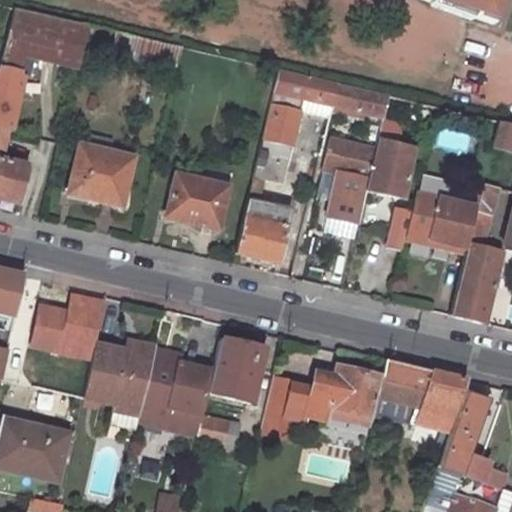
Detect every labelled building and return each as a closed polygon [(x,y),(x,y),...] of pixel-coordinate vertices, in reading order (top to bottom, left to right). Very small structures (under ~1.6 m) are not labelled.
[(414,0),(492,25),(499,0),(414,0)] [(0,134),(1,135),(20,57),(74,69),(84,29),(10,11),(0,53),(0,134)] [(97,74),(101,60),(176,78),(182,52),(84,29),(74,69),(97,74)] [(276,74),(271,97),(299,104),(330,112),(335,88),(276,74)] [(335,88),(330,112),(384,125),(390,101),(335,88)] [(271,97),(250,181),(260,184),(279,188),(296,117),(299,104),(271,97)] [(330,112),(299,104),(296,117),(327,125),(330,112)] [(398,147),(402,131),(383,127),(379,142),(398,147)] [(491,150),(511,155),(511,129),(497,127),(491,150)] [(0,202),(16,207),(26,167),(0,160),(0,137),(1,135),(0,134),(0,202)] [(109,143),(81,136),(81,137),(78,150),(106,157),(109,143)] [(357,231),(367,192),(377,151),(330,138),(323,169),(355,178),(342,226),(357,231)] [(377,151),(367,192),(403,202),(414,151),(398,147),(379,142),(377,151)] [(78,150),(75,149),(64,198),(116,210),(128,162),(106,157),(78,150)] [(225,188),(175,175),(166,212),(197,221),(196,227),(213,231),(225,188)] [(260,184),(250,181),(244,205),(254,208),(260,184)] [(481,249),(496,190),(482,187),(475,211),(467,245),(481,249)] [(404,240),(430,245),(429,250),(463,258),(467,245),(475,211),(414,196),(410,214),(405,237),(404,240)] [(273,270),(283,230),(287,216),(254,208),(244,205),(230,260),(273,270)] [(410,214),(394,210),(385,250),(398,253),(402,236),(405,237),(410,214)] [(511,210),(501,254),(511,256),(511,210)] [(304,248),(327,255),(332,237),(308,230),(304,248)] [(483,325),(501,254),(481,249),(467,245),(463,258),(448,316),(483,325)] [(0,272),(0,316),(10,320),(20,277),(0,272)] [(14,329),(0,325),(0,348),(6,350),(14,329)] [(149,348),(123,341),(121,351),(119,355),(146,362),(148,351),(149,348)] [(257,352),(211,341),(204,372),(199,393),(245,403),(257,352)] [(81,398),(108,404),(107,409),(133,416),(145,364),(146,362),(119,355),(121,351),(93,344),(81,398)] [(146,362),(145,364),(170,370),(172,364),(173,357),(148,351),(146,362)] [(170,370),(145,364),(133,416),(132,423),(157,429),(159,423),(162,409),(193,417),(199,393),(204,372),(172,364),(170,370)] [(375,394),(399,399),(407,369),(382,364),(378,382),(375,394)] [(329,383),(313,378),(299,431),(317,437),(325,412),(367,424),(375,394),(378,382),(332,371),(329,383)] [(429,374),(422,400),(452,408),(456,396),(459,397),(463,383),(429,374)] [(266,376),(259,407),(289,415),(289,412),(296,383),(266,376)] [(452,408),(431,468),(454,476),(457,477),(495,491),(501,475),(482,467),(483,463),(461,455),(479,404),(459,397),(456,396),(452,408)] [(255,424),(285,431),(289,415),(259,407),(255,424)] [(162,409),(159,423),(190,431),(193,417),(162,409)] [(490,420),(477,417),(468,451),(481,454),(490,420)] [(64,434),(0,418),(0,469),(53,482),(64,434)] [(252,436),(282,443),(285,431),(255,424),(252,436)] [(431,468),(415,511),(489,511),(450,497),(457,477),(454,476),(431,468)] [(504,511),(510,497),(509,497),(496,492),(489,511),(504,511)] [(22,509),(35,511),(56,511),(58,504),(25,497),(22,509)]
